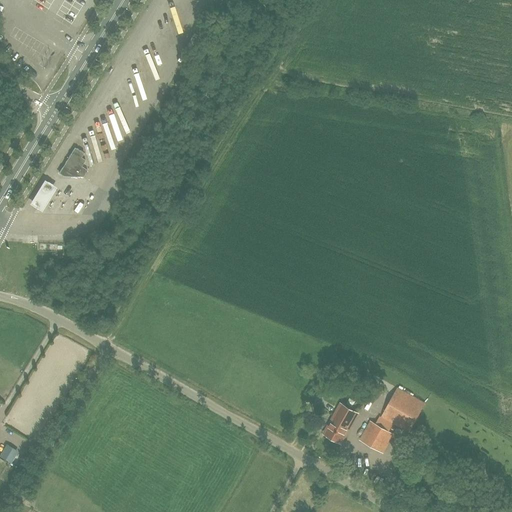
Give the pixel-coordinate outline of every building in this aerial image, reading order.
[(127,119),(134,117),(129,90),(122,92),(127,119)] [(87,170),(81,167),(85,160),(81,158),(83,153),(74,148),(58,174),(63,177),(83,177),(87,170)] [(48,178),(33,203),(46,210),(61,186),(48,178)] [(397,387),(381,417),(409,432),(425,403),(397,387)] [(340,443),(357,413),(341,404),(324,434),(340,443)] [(383,452),(393,434),(371,421),(361,439),(383,452)] [(398,441),(408,446),(411,440),(402,435),(398,441)] [(8,442),(1,456),(15,463),(21,450),(8,442)] [(416,459),(398,449),(393,459),(410,469),(416,459)]
